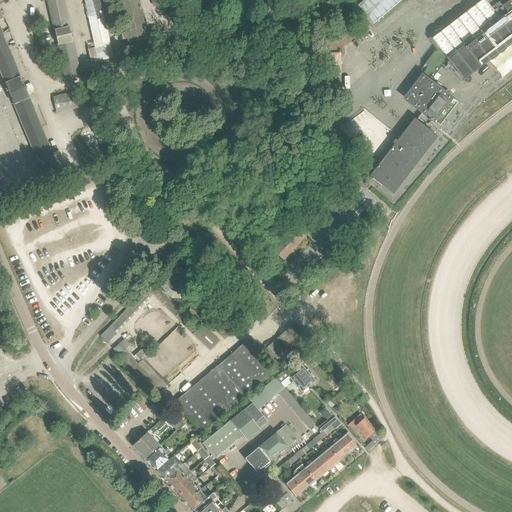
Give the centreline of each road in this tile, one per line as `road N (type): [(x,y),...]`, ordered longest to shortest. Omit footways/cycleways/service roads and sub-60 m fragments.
road 1 (track): [(191,201),(141,149),(109,76),(172,59),(293,0)]
road 2 (residential): [(184,511),(55,370),(0,251)]
road 3 (unknown): [(145,135),(170,154),(187,154),(212,136),(216,104),(195,81),(163,80),(150,90),(140,120)]
road 4 (unknown): [(66,262),(109,236),(105,214),(85,212),(27,241),(33,263),(50,269)]
road 5 (track): [(27,0),(14,14),(41,90),(89,79)]
road 6 (unknown): [(25,187),(75,159),(41,90)]
